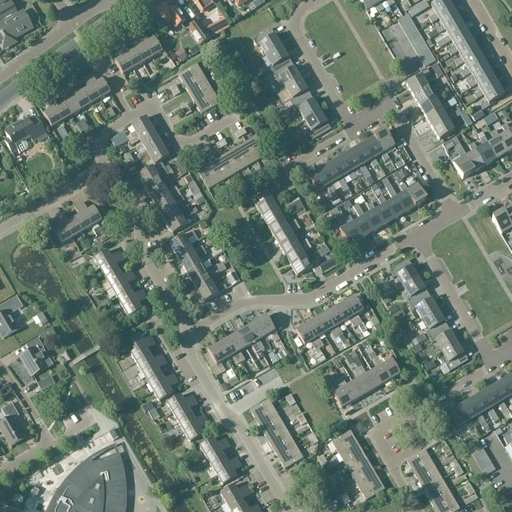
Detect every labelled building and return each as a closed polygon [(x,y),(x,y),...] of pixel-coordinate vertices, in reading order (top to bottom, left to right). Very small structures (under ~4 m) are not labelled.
[(192,0),(199,11),(202,16),(217,7),(212,0),(192,0)] [(247,0),(231,0),(238,9),(249,2),(247,0)] [(373,0),(358,0),(366,13),(369,11),(375,7),(379,14),(381,13),(383,12),(379,5),(377,6),(373,0)] [(436,16),(429,20),(424,23),(426,28),(439,20),(438,18),(453,10),(447,0),(442,0),(431,7),(436,16)] [(17,13),(11,3),(0,9),(0,35),(0,37),(0,36),(0,49),(2,53),(18,45),(15,41),(34,31),(23,12),(17,15),(16,14),(17,13)] [(408,14),(412,19),(429,9),(425,3),(408,14)] [(156,12),(159,17),(157,19),(156,20),(156,21),(156,23),(156,24),(157,25),(158,26),(159,26),(162,27),(163,27),(165,25),(166,26),(170,22),(175,29),(180,26),(186,22),(176,8),(171,12),(166,5),(161,8),(160,8),(158,10),(157,11),(156,12)] [(35,22),(40,20),(34,7),(29,9),(35,22)] [(435,31),(438,36),(445,31),(444,29),(459,20),(453,10),(438,18),(439,20),(443,27),(435,31)] [(401,28),(411,22),(408,16),(398,22),(401,28)] [(449,38),(442,42),(437,45),(439,50),(452,42),(450,40),(466,31),(459,20),(444,29),(445,31),(449,38)] [(210,39),(202,28),(198,22),(188,29),(200,46),(210,39)] [(411,22),(401,28),(404,33),(414,27),(411,22)] [(414,27),(404,33),(407,38),(417,32),(414,27)] [(266,57),(281,48),(271,30),(253,41),(257,48),(259,46),(266,57)] [(450,40),(452,42),(455,49),(448,53),(451,57),(458,53),(457,51),(472,42),(466,31),(450,40)] [(417,32),(407,38),(410,43),(420,37),(417,32)] [(139,37),(152,59),(162,53),(154,40),(148,43),(143,35),(139,37)] [(140,48),(134,52),(142,65),(152,59),(139,37),(135,40),(140,48)] [(423,42),(420,37),(410,43),(413,48),(423,42)] [(423,42),(413,48),(416,53),(426,47),(423,42)] [(457,51),(458,53),(462,60),(455,64),(457,68),(464,64),(463,62),(478,53),(472,42),(457,51)] [(142,65),(134,52),(129,55),(124,46),(120,49),(133,71),(142,65)] [(429,52),(426,47),(416,53),(418,58),(429,52)] [(273,75),(291,64),(281,48),(266,57),(272,68),(270,70),(273,75)] [(133,71),(120,49),(116,51),(121,60),(115,63),(123,77),(133,71)] [(175,56),(177,59),(179,63),(186,58),(182,51),(175,56)] [(429,52),(418,58),(421,63),(432,57),(429,52)] [(485,64),(478,53),(463,62),(464,64),(468,71),(461,75),(464,79),(471,75),(469,73),(485,64)] [(435,63),(432,57),(421,63),(425,69),(435,63)] [(285,90),(301,81),(291,64),(273,75),(276,81),(279,79),(285,90)] [(469,73),(471,75),(475,82),(468,86),(470,90),(477,86),(476,84),(491,75),(485,64),(469,73)] [(184,86),(202,75),(197,66),(178,77),(184,86)] [(407,86),(413,98),(428,89),(427,86),(423,79),(429,76),(427,72),(420,75),(422,77),(407,86)] [(202,75),(184,86),(190,96),(208,85),(202,75)] [(476,84),(477,86),(481,92),(474,96),(476,101),(483,97),(482,95),(498,86),(491,75),(476,84)] [(87,78),(100,101),(110,95),(102,81),(96,85),(91,76),(87,78)] [(449,80),(453,85),(458,82),(455,77),(449,80)] [(88,90),(83,93),(90,106),(100,101),(87,78),(83,81),(88,90)] [(289,102),(292,108),(310,97),(301,81),(285,90),(292,101),(289,102)] [(428,89),(413,98),(419,109),(435,100),(433,97),(430,91),(436,87),(434,83),(427,86),(428,89)] [(451,84),(439,91),(443,96),(454,90),(451,84)] [(214,95),(208,85),(190,96),(195,106),(214,95)] [(482,95),(483,97),(487,103),(480,107),(483,112),(490,107),(489,105),(504,97),(498,86),(482,95)] [(72,88),(68,90),(81,112),(90,106),(83,93),(77,96),(72,88)] [(81,112),(68,90),(64,92),(69,101),(63,104),(71,118),(81,112)] [(440,93),(433,97),(435,100),(419,109),(426,119),(441,110),(440,108),(436,102),(443,98),(440,93)] [(220,105),(214,95),(195,106),(201,116),(220,105)] [(320,113),(310,97),(292,108),(295,113),(298,111),(304,122),(320,113)] [(71,118),(63,104),(58,107),(52,99),(48,101),(61,124),(71,118)] [(61,124),(48,101),(44,104),(49,112),(43,116),(51,129),(61,124)] [(441,110),(426,119),(432,130),(448,121),(446,119),(442,112),(449,109),(447,104),(440,108),(441,110)] [(107,112),(111,119),(115,117),(111,109),(107,112)] [(474,123),(483,117),(480,112),(471,118),(474,123)] [(504,112),(499,115),(497,116),(502,125),(510,121),(504,112)] [(320,113),(304,122),(311,133),(308,135),(312,142),(330,131),(320,113)] [(453,115),(446,119),(448,121),(432,130),(439,141),(454,132),(449,123),(455,119),(453,115)] [(492,124),(489,118),(483,122),(486,127),(492,124)] [(48,139),(37,120),(29,124),(26,119),(4,132),(8,139),(4,142),(12,155),(18,152),(20,155),(26,152),(27,150),(28,148),(27,146),(25,142),(30,139),(32,143),(38,140),(40,144),(48,139)] [(129,143),(152,129),(146,119),(132,128),(135,134),(126,139),(129,143)] [(84,125),(77,129),(81,135),(88,131),(84,125)] [(511,131),(510,132),(506,126),(502,128),(506,135),(508,134),(511,140),(511,131)] [(152,129),(129,143),(131,147),(140,142),(143,147),(158,139),(152,129)] [(511,140),(508,134),(506,135),(499,139),(495,132),(491,135),(495,141),(497,140),(506,155),(511,151),(511,140)] [(385,133),(374,139),(383,155),(385,154),(394,148),(385,133)] [(129,143),(126,139),(117,138),(111,142),(116,150),(129,143)] [(256,138),(246,144),(257,162),(267,157),(256,138)] [(497,140),(495,141),(488,145),(484,138),(480,141),(484,148),(486,146),(495,162),(506,155),(497,140)] [(158,139),(143,147),(146,153),(138,158),(140,162),(163,149),(158,139)] [(374,139),(363,146),(372,161),(374,160),(381,156),(385,163),(387,162),(389,160),(385,154),(383,155),(374,139)] [(451,142),(449,143),(442,147),(446,153),(454,148),(452,144),(451,142)] [(257,162),(246,144),(236,149),(247,168),(257,162)] [(486,146),(484,148),(477,151),(473,145),(469,147),(473,154),(475,153),(484,168),(495,162),(486,146)] [(363,146),(352,152),(361,168),(363,166),(370,163),(374,169),(376,168),(378,167),(374,160),(372,161),(363,146)] [(122,148),(117,151),(120,156),(125,153),(122,148)] [(169,159),(163,149),(140,162),(143,166),(146,164),(149,170),(153,168),(169,159)] [(247,168),(236,149),(226,155),(237,174),(247,168)] [(467,158),(463,151),(458,154),(461,158),(462,160),(464,159),(473,175),(484,168),(475,153),(473,154),(467,158)] [(352,152),(341,159),(350,174),(353,173),(359,169),(363,176),(366,181),(369,180),(371,179),(367,173),(363,166),(361,168),(352,152)] [(134,161),(130,155),(123,159),(127,165),(134,161)] [(237,174),(226,155),(217,161),(228,180),(237,174)] [(462,160),(461,158),(452,163),(462,181),(473,175),(464,159),(462,160)] [(341,159),(330,165),(339,181),(342,179),(348,175),(352,182),(354,181),(357,180),(353,173),(350,174),(341,159)] [(217,161),(207,167),(218,185),(228,180),(217,161)] [(399,171),(405,167),(403,162),(396,166),(399,171)] [(330,165),(319,172),(329,187),(331,186),(337,182),(341,189),(345,194),(347,193),(349,192),(346,186),(342,179),(339,181),(330,165)] [(218,185),(207,167),(197,172),(208,191),(218,185)] [(153,168),(149,170),(138,177),(144,187),(167,173),(165,169),(156,174),(153,168)] [(259,182),(264,178),(260,172),(255,175),(259,182)] [(319,172),(309,178),(318,194),(326,188),(331,195),(333,194),(335,193),(331,186),(329,187),(319,172)] [(170,178),(167,173),(144,187),(150,197),(164,188),(161,183),(170,178)] [(397,174),(393,176),(399,186),(402,184),(401,183),(402,182),(397,174)] [(185,180),(188,186),(193,183),(190,177),(185,180)] [(167,194),(164,188),(150,197),(155,206),(178,193),(182,190),(180,186),(167,194)] [(404,186),(400,188),(404,195),(406,194),(415,209),(426,202),(417,187),(408,192),(404,186)] [(257,210),(272,202),(269,197),(277,191),(275,187),(266,192),(251,200),(257,210)] [(388,188),(386,189),(389,195),(393,201),(395,200),(404,215),(415,209),(406,194),(404,195),(397,199),(393,192),(390,187),(388,188)] [(181,197),(178,193),(155,206),(161,216),(176,207),(172,202),(181,197)] [(300,195),(294,200),(301,209),(307,204),(300,195)] [(196,202),(195,202),(198,207),(204,204),(205,203),(202,198),(201,199),(196,202)] [(380,200),(378,201),(382,208),(384,207),(393,222),(404,215),(395,200),(393,201),(386,205),(382,198),(380,200)] [(366,201),(364,203),(371,214),(373,213),(382,228),(393,222),(384,207),(382,208),(376,212),(369,200),(366,201)] [(275,207),(272,202),(257,210),(263,220),(286,206),(284,202),(275,207)] [(88,212),(82,204),(82,203),(78,206),(91,228),(101,223),(103,226),(110,222),(103,210),(96,214),(93,209),(88,212)] [(323,213),(329,209),(326,203),(320,207),(323,213)] [(180,205),(176,207),(161,216),(167,226),(190,212),(187,208),(184,210),(180,205)] [(74,208),(74,209),(79,217),(74,221),(82,234),(91,228),(78,206),(74,208)] [(286,206),(263,220),(269,230),(283,221),(280,216),(289,211),(286,206)] [(355,207),(353,209),(356,214),(360,221),(362,219),(371,235),(382,228),(373,213),(371,214),(365,218),(361,211),(358,206),(355,207)] [(190,212),(167,226),(173,236),(187,227),(184,221),(197,213),(195,209),(190,212)] [(511,228),(504,214),(495,220),(491,222),(501,238),(511,232),(511,233),(511,228)] [(82,234),(74,221),(68,224),(63,215),(59,218),(72,240),(82,234)] [(72,240),(59,218),(55,220),(60,229),(54,232),(62,246),(72,240)] [(347,219),(345,220),(348,224),(350,227),(351,226),(360,241),(371,235),(362,219),(360,221),(354,224),(350,218),(347,219)] [(286,227),(283,221),(269,230),(274,239),(297,226),(295,222),(286,227)] [(203,223),(198,226),(202,232),(207,229),(203,223)] [(348,224),(339,229),(341,232),(340,232),(349,248),(360,241),(351,226),(350,227),(348,224)] [(297,226),(274,239),(280,249),(295,241),(291,235),(300,230),(297,226)] [(175,256),(190,247),(187,242),(195,237),(193,232),(184,237),(170,246),(175,256)] [(213,238),(208,241),(211,247),(216,244),(213,238)] [(295,241),(280,249),(286,259),(309,245),(306,241),(298,246),(295,241)] [(311,249),(309,245),(286,259),(292,269),(306,260),(303,254),(311,249)] [(190,247),(175,256),(181,265),(204,252),(202,248),(193,253),(190,247)] [(207,256),(204,252),(181,265),(187,275),(201,266),(198,261),(207,256)] [(100,270),(122,257),(120,254),(111,259),(108,253),(94,261),(100,270)] [(122,257),(100,270),(106,280),(119,272),(116,267),(125,262),(122,257)] [(78,266),(85,263),(82,258),(76,261),(78,266)] [(318,269),(322,275),(342,263),(336,259),(318,269)] [(306,260),(292,269),(297,278),(312,270),(320,265),(318,260),(309,265),(306,260)] [(397,278),(403,289),(419,280),(408,262),(390,273),(394,280),(397,278)] [(201,266),(187,275),(192,285),(216,271),(213,267),(204,272),(201,266)] [(223,266),(216,271),(192,285),(198,294),(213,286),(209,280),(226,271),(223,266)] [(122,278),(119,272),(106,280),(111,290),(134,277),(131,273),(122,278)] [(226,279),(232,287),(239,283),(234,274),(226,279)] [(136,281),(134,277),(111,290),(117,300),(131,292),(127,286),(136,281)] [(428,296),(419,280),(403,289),(409,299),(407,301),(410,307),(428,296)] [(377,290),(383,300),(396,293),(395,291),(394,291),(389,290),(386,284),(377,290)] [(216,291),(213,286),(198,294),(204,304),(219,296),(218,296),(227,290),(224,286),(216,291)] [(131,292),(117,300),(123,310),(145,297),(143,293),(134,298),(131,292)] [(422,321),(438,312),(428,296),(410,307),(413,312),(416,310),(422,321)] [(147,300),(145,297),(123,310),(129,319),(142,311),(139,305),(147,300)] [(17,298),(0,307),(0,334),(3,340),(18,331),(9,316),(23,308),(17,298)] [(358,327),(362,325),(357,316),(363,313),(354,298),(345,304),(358,327)] [(345,304),(335,310),(343,324),(349,321),(354,330),(354,329),(355,331),(355,332),(357,337),(362,334),(358,327),(345,304)] [(392,317),(399,313),(396,307),(389,311),(392,317)] [(335,310),(325,315),(339,339),(343,336),(338,327),(343,324),(335,310)] [(447,329),(438,312),(422,321),(427,330),(429,332),(426,334),(429,340),(447,329)] [(395,323),(402,319),(399,313),(392,317),(395,323)] [(325,315),(315,321),(324,336),(329,332),(334,341),(339,339),(325,315)] [(266,318),(256,324),(265,338),(270,335),(275,344),(280,341),(275,333),(266,318)] [(315,321),(305,327),(319,350),(323,347),(318,339),(324,336),(315,321)] [(256,324),(247,329),(260,353),(264,350),(259,342),(265,338),(256,324)] [(362,325),(358,327),(362,334),(365,339),(370,336),(368,335),(366,332),(368,331),(364,324),(362,325)] [(319,350),(305,327),(296,333),(304,347),(310,344),(315,352),(317,356),(312,360),(317,367),(325,362),(325,361),(325,360),(320,352),(319,350)] [(247,329),(237,335),(245,350),(251,347),(256,355),(260,353),(247,329)] [(442,354),(457,345),(447,329),(429,340),(432,345),(435,343),(442,354)] [(237,335),(227,341),(241,364),(245,362),(240,353),(245,350),(237,335)] [(406,345),(409,351),(427,341),(423,335),(406,345)] [(130,355),(152,342),(150,338),(142,343),(138,337),(125,345),(130,355)] [(382,348),(387,345),(383,338),(378,341),(382,348)] [(26,347),(29,352),(19,358),(31,379),(53,367),(43,350),(44,350),(38,340),(26,347)] [(241,364),(227,341),(217,347),(226,361),(231,358),(237,366),(241,364)] [(155,346),(152,342),(130,355),(136,364),(150,356),(146,351),(155,346)] [(457,345),(442,354),(448,365),(445,367),(449,373),(467,362),(457,345)] [(412,350),(415,356),(422,351),(419,346),(412,350)] [(207,352),(209,355),(203,357),(214,376),(220,373),(221,376),(225,373),(220,364),(226,361),(217,347),(207,352)] [(153,362),(150,356),(136,364),(142,374),(164,361),(162,357),(153,362)] [(381,356),(377,358),(390,382),(400,376),(392,361),(386,365),(381,356)] [(390,382),(377,358),(372,361),(377,370),(372,373),(380,387),(390,382)] [(164,361),(142,374),(148,384),(161,376),(158,370),(166,365),(164,361)] [(432,362),(424,366),(427,373),(435,368),(432,362)] [(380,387),(372,373),(366,376),(361,368),(357,370),(371,393),(380,387)] [(358,381),(352,384),(361,399),(371,393),(357,370),(353,372),(358,381)] [(435,373),(428,378),(431,384),(439,379),(435,373)] [(164,381),(161,376),(148,384),(153,394),(176,381),(173,376),(164,381)] [(50,378),(37,385),(42,393),(55,386),(50,378)] [(227,383),(231,389),(244,381),(242,378),(237,381),(235,378),(227,383)] [(361,399),(352,384),(347,387),(342,379),(337,381),(351,405),(361,399)] [(176,381),(153,394),(159,404),(173,396),(169,390),(178,385),(176,381)] [(351,405),(337,381),(334,384),(339,392),(333,396),(341,410),(351,405)] [(502,383),(493,388),(503,403),(509,400),(511,405),(511,394),(504,381),(502,383)] [(226,384),(221,387),(224,393),(230,390),(226,384)] [(491,389),(482,394),(492,410),(498,406),(502,413),(504,412),(507,410),(503,403),(493,388),(491,389)] [(480,395),(472,401),(481,416),(487,412),(494,424),(496,423),(499,422),(492,410),(482,394),(480,395)] [(173,415),(195,402),(192,398),(184,403),(180,397),(167,405),(173,415)] [(256,422),(274,411),(269,401),(250,412),(256,422)] [(469,402),(461,407),(470,423),(476,419),(483,431),(485,430),(486,430),(488,428),(481,416),(472,401),(469,402)] [(195,402),(173,415),(178,425),(192,417),(189,411),(197,406),(195,402)] [(0,430),(10,448),(24,440),(13,421),(19,417),(12,405),(1,411),(7,421),(0,425),(0,430)] [(154,410),(151,405),(142,410),(145,415),(154,410)] [(458,408),(447,415),(456,431),(465,425),(469,432),(472,431),(474,429),(470,423),(461,407),(458,408)] [(150,413),(155,423),(160,420),(154,410),(150,413)] [(280,421),(274,411),(256,422),(261,432),(280,421)] [(192,417),(178,425),(184,435),(206,422),(204,417),(195,422),(192,417)] [(286,431),(280,421),(261,432),(267,442),(286,431)] [(206,422),(184,435),(190,444),(204,436),(200,431),(209,425),(206,422)] [(497,437),(502,435),(497,427),(492,429),(497,437)] [(114,431),(108,434),(113,443),(118,440),(114,431)] [(286,431),(267,442),(273,451),(292,440),(286,431)] [(337,453),(356,442),(350,433),(331,444),(337,453)] [(205,458),(227,445),(225,441),(216,446),(213,440),(199,448),(205,458)] [(297,450),(292,440),(273,451),(279,461),(297,450)] [(466,447),(470,452),(480,446),(477,441),(466,447)] [(362,452),(356,442),(337,453),(343,463),(362,452)] [(463,443),(458,446),(461,451),(466,448),(463,443)] [(227,445),(205,458),(211,468),(225,460),(221,454),(230,449),(227,445)] [(480,446),(470,452),(472,457),(483,451),(480,446)] [(297,450),(279,461),(284,471),(303,460),(297,450)] [(483,451),(472,457),(475,462),(486,456),(483,451)] [(367,462),(362,452),(343,463),(349,473),(367,462)] [(412,473),(431,462),(425,452),(406,463),(412,473)] [(124,511),(125,506),(125,493),(124,481),(122,481),(121,476),(123,475),(121,465),(118,456),(99,463),(100,464),(95,468),(89,461),(80,468),(72,476),(64,484),(57,494),(51,504),(53,505),(50,511),(124,511)] [(486,456),(475,462),(478,467),(489,461),(486,456)] [(225,460),(211,468),(217,477),(239,464),(236,460),(228,465),(225,460)] [(489,461),(478,467),(481,472),(492,466),(489,461)] [(373,472),(367,462),(349,473),(354,483),(373,472)] [(437,472),(431,462),(412,473),(418,483),(437,472)] [(241,468),(239,464),(217,477),(223,487),(236,479),(233,473),(241,468)] [(495,472),(492,466),(481,472),(485,478),(495,472)] [(373,472),(354,483),(360,492),(379,481),(373,472)] [(442,482),(437,472),(418,483),(424,493),(442,482)] [(455,485),(458,489),(467,484),(464,479),(455,485)] [(385,491),(379,481),(360,492),(366,502),(385,491)] [(442,482),(424,493),(429,502),(448,491),(442,482)] [(226,505),(248,492),(246,488),(237,493),(234,487),(220,495),(226,505)] [(448,491),(429,502),(435,511),(454,501),(448,491)] [(251,496),(248,492),(226,505),(230,511),(235,511),(245,507),(242,501),(251,496)] [(454,501),(435,511),(457,511),(460,511),(454,501)] [(472,501),(464,506),(468,511),(470,511),(476,509),(472,501)]
